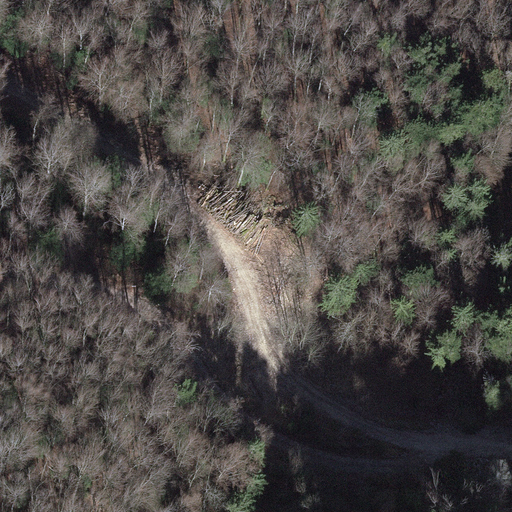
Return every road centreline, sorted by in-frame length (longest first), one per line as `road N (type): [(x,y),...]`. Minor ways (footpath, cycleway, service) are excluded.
road 1 (track): [(0,76),(158,176),(199,214),(237,266),(263,343),(305,392),(409,436),(511,450)]
road 2 (track): [(0,271),(141,302),(194,352),(241,418),(270,438),(365,465),(405,464),(454,442)]
